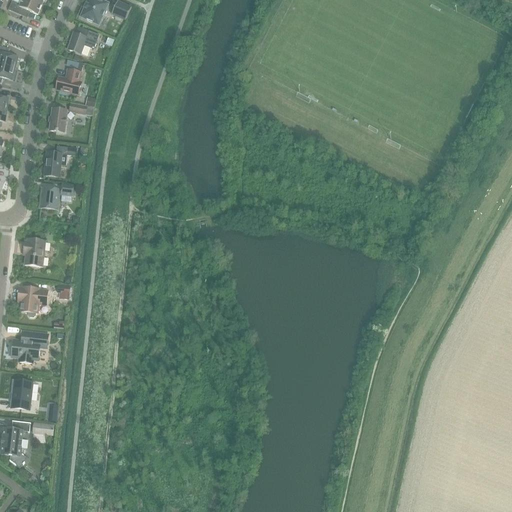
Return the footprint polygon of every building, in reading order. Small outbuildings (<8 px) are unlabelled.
[(12,2),(8,11),(23,17),(26,11),(38,16),(42,5),(30,0),(22,0),(20,5),(12,2)] [(98,0),(88,0),(80,18),(99,27),(109,4),(98,0)] [(117,2),(111,15),(126,22),(132,8),(117,2)] [(99,36),(88,32),(85,38),(74,34),(68,51),(81,55),(87,57),(90,49),(94,51),(99,36)] [(0,66),(15,70),(18,58),(8,56),(10,50),(0,47),(0,66)] [(12,82),(15,70),(0,66),(0,84),(1,85),(3,79),(12,82)] [(81,74),(68,71),(66,80),(59,78),(56,91),(78,96),(81,83),(79,83),(81,74)] [(0,110),(7,111),(9,99),(0,98),(0,110)] [(87,108),(71,105),(69,113),(85,116),(87,108)] [(67,112),(53,110),(50,132),(64,134),(67,112)] [(78,150),(61,148),(61,155),(47,154),(44,177),(59,178),(61,167),(66,167),(67,157),(77,158),(78,150)] [(74,187),(62,185),(62,191),(43,189),(41,210),(58,211),(60,195),(61,195),(61,196),(73,198),(74,187)] [(23,256),(26,257),(25,266),(43,268),(46,242),(28,240),(27,243),(25,242),(23,256)] [(18,303),(20,304),(20,312),(29,314),(29,316),(30,318),(33,318),(35,317),(35,314),(38,315),(39,306),(46,307),(48,292),(41,291),(22,289),(20,289),(18,303)] [(28,343),(14,342),(12,359),(20,359),(19,363),(32,365),(33,361),(39,362),(40,349),(47,349),(49,336),(29,334),(29,335),(28,343)] [(38,384),(14,381),(13,393),(14,393),(13,400),(12,400),(11,409),(5,408),(5,409),(30,411),(33,384),(38,385),(38,384)] [(2,445),(1,456),(10,457),(10,462),(9,462),(16,467),(20,470),(23,466),(25,464),(28,460),(24,456),(21,454),(23,433),(29,433),(30,425),(37,426),(37,425),(12,422),(12,423),(14,423),(13,431),(4,430),(2,440),(2,441),(3,441),(2,445)]
